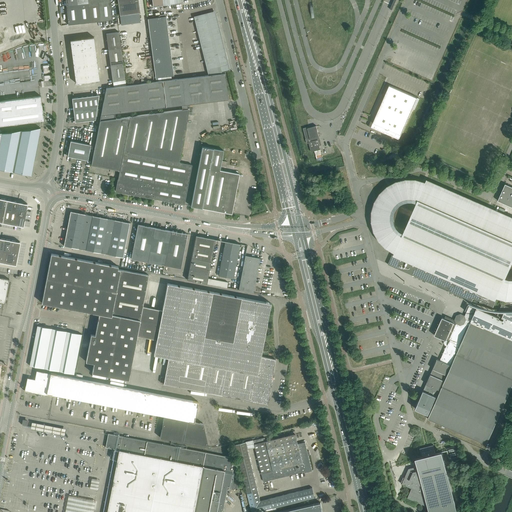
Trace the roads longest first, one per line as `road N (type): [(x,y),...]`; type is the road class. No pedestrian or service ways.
road 1 (primary): [(299,235),(365,511)]
road 2 (unclassified): [(355,184),(420,169),(489,193),(511,148)]
road 3 (unclassified): [(240,228),(54,199)]
road 4 (unclassified): [(41,184),(60,112),(51,0)]
road 5 (primary): [(241,0),(284,173)]
road 6 (residential): [(257,155),(218,0)]
road 7 (unclassified): [(355,184),(347,134),(383,58)]
